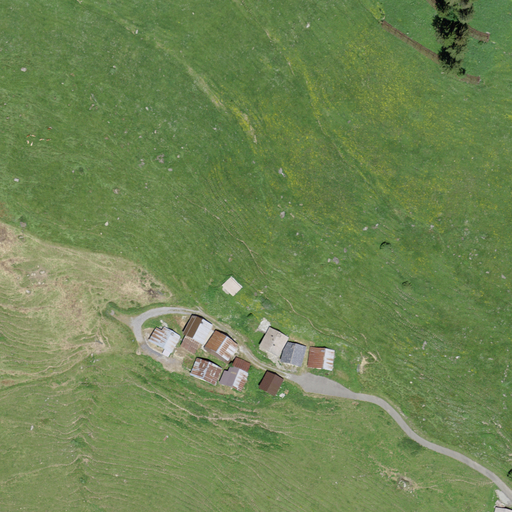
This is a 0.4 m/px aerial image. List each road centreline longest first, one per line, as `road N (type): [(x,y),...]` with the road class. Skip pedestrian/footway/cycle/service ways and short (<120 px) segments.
road 1 (unclassified): [(511,499),(467,461),(422,444),(384,406),(288,376)]
road 2 (track): [(202,315),(162,310),(137,326),(148,350),(195,380)]
